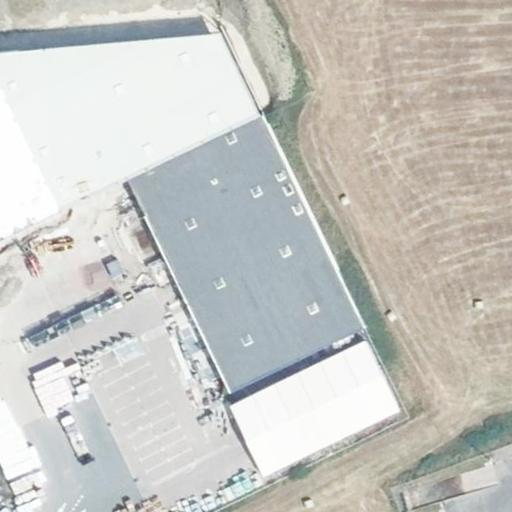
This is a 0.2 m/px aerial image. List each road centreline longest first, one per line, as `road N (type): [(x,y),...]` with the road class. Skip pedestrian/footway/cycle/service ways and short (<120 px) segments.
road 1 (unclassified): [(305,65),(441,406)]
road 2 (unclassified): [(336,511),(338,481),(369,431),(441,406)]
